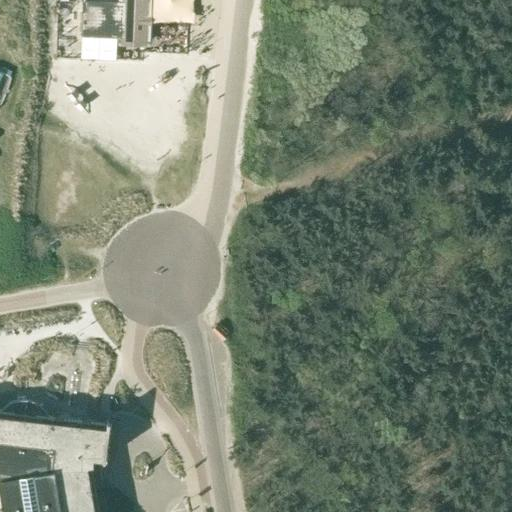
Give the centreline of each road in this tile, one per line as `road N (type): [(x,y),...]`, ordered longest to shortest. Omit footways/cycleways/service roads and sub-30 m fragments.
road 1 (unclassified): [(188,301),(212,250),(241,0)]
road 2 (tertiary): [(222,511),(188,301)]
road 3 (residential): [(188,301),(103,290),(0,308)]
